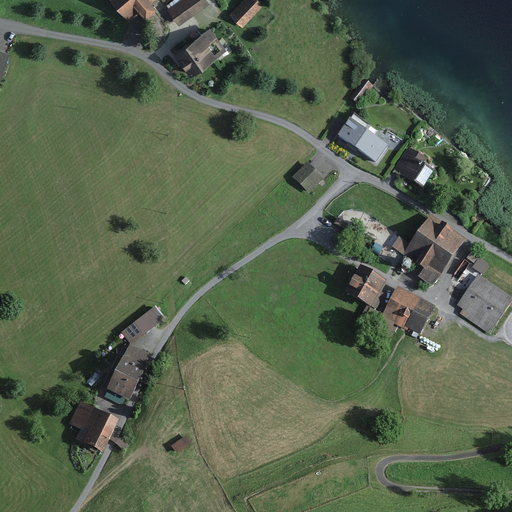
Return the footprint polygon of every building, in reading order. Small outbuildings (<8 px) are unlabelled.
[(113,0),(124,13),(140,0),(113,0)] [(180,25),(208,3),(205,0),(181,0),(168,10),(180,25)] [(259,0),(244,0),(233,12),(244,22),(263,3),(259,0)] [(176,53),(190,74),(225,51),(211,30),(176,53)] [(0,80),(10,53),(0,49),(0,80)] [(357,102),(372,85),(364,78),(349,96),(357,102)] [(338,137),(376,164),(388,146),(350,120),(338,137)] [(394,172),(423,190),(434,172),(422,165),(426,159),(409,148),(394,172)] [(296,180),(309,193),(320,181),(307,168),(296,180)] [(405,256),(439,277),(461,242),(427,220),(405,256)] [(471,252),(467,258),(474,263),(479,257),(471,252)] [(479,257),(472,267),(483,274),(489,264),(479,257)] [(346,295),(369,307),(381,284),(358,272),(346,295)] [(477,277),(459,306),(492,327),(511,299),(477,277)] [(420,335),(433,308),(396,292),(384,319),(420,335)] [(134,342),(161,322),(153,311),(126,332),(134,342)] [(145,367),(150,357),(129,347),(124,358),(145,367)] [(129,404),(144,374),(119,361),(103,391),(129,404)] [(100,450),(115,420),(81,403),(72,423),(84,429),(79,439),(100,450)] [(173,446),(178,452),(189,442),(184,436),(173,446)]
